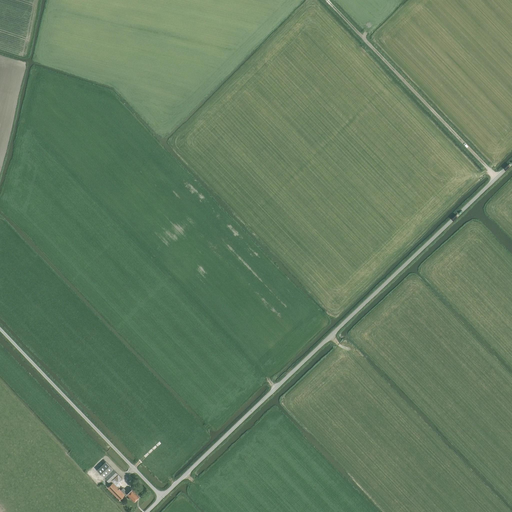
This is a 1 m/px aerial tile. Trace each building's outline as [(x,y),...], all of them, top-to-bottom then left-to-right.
[(70,451),(79,461),(83,458),(73,447),(70,451)] [(118,474),(106,461),(97,470),(109,483),(118,474)] [(111,481),(117,486),(122,485),(124,480),(118,474),(111,481)] [(107,487),(121,501),(123,499),(122,497),(125,494),(113,482),(107,487)] [(126,494),(133,501),(139,496),(132,488),(126,494)]
